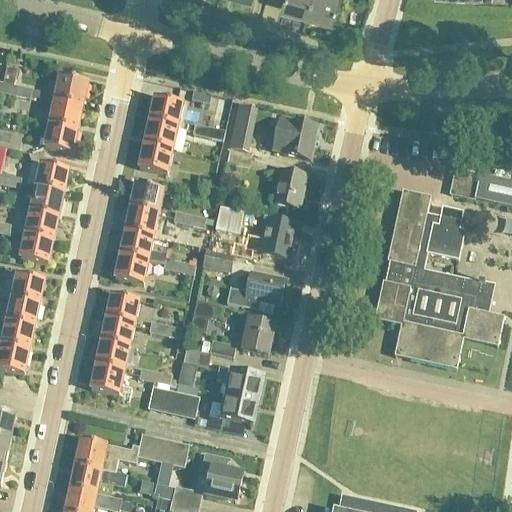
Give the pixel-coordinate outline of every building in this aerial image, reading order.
[(307,17),(311,0),(283,0),(281,10),(294,13),(293,16),(302,19),(303,16),(307,17)] [(311,0),(307,17),(319,20),(318,23),(327,26),(328,23),(331,24),(338,0),(311,0)] [(1,96),(15,100),(18,89),(14,88),(18,73),(7,70),(3,86),(1,96)] [(60,80),(55,103),(84,110),(89,86),(60,80)] [(43,94),(18,89),(15,100),(30,103),(31,100),(41,102),(43,94)] [(150,124),(179,130),(184,107),(155,101),(150,124)] [(50,128),(79,134),(84,110),(55,103),(52,119),(50,128)] [(291,125),(280,123),(273,154),(284,157),(284,158),(311,164),(319,130),(291,124),(291,125)] [(174,154),(179,130),(150,124),(144,148),(174,154)] [(79,134),(50,128),(44,152),(74,158),(79,134)] [(210,131),(195,128),(193,138),(208,142),(210,131)] [(210,131),(208,142),(223,145),(226,134),(210,131)] [(0,135),(0,146),(8,148),(10,137),(0,135)] [(174,154),(144,148),(139,172),(169,178),(174,154)] [(249,173),(252,161),(229,156),(226,168),(249,173)] [(36,191),(65,197),(70,173),(41,167),(36,191)] [(511,183),(456,171),(450,198),(452,198),(466,201),(511,211),(511,183)] [(281,173),(273,207),(300,213),(308,180),(281,173)] [(7,178),(4,189),(20,192),(22,182),(7,178)] [(213,192),(213,191),(216,181),(200,178),(198,188),(213,192)] [(130,211),(160,217),(165,194),(136,188),(130,211)] [(266,209),(265,190),(234,192),(235,211),(266,209)] [(31,214),(60,221),(65,197),(36,191),(31,214)] [(424,273),(428,256),(459,263),(463,244),(454,242),(455,238),(456,233),(459,234),(463,215),(449,212),(443,210),(440,220),(427,217),(430,201),(403,195),(402,199),(388,264),(390,265),(386,285),(383,285),(375,322),(401,328),(393,358),(455,372),(463,342),(497,349),(504,320),(477,314),(481,298),(484,282),(478,281),(477,284),(455,279),(424,273)] [(125,235),(155,241),(160,217),(130,211),(125,235)] [(26,238),(55,244),(60,221),(31,214),(26,238)] [(189,229),(191,219),(176,215),(174,226),(189,229)] [(189,229),(204,232),(206,222),(191,219),(189,229)] [(268,222),(260,258),(290,264),(297,228),(268,222)] [(0,237),(9,239),(10,235),(12,229),(0,226),(0,237)] [(120,258),(150,264),(155,241),(125,235),(120,258)] [(50,268),(55,244),(26,238),(20,262),(50,268)] [(235,260),(234,261),(250,264),(254,251),(234,247),(231,260),(235,260)] [(231,260),(206,254),(202,271),(231,277),(234,261),(235,260),(231,260)] [(120,258),(115,283),(144,289),(150,264),(120,258)] [(179,276),(181,266),(166,262),(163,273),(179,276)] [(196,269),(181,266),(179,276),(194,279),(196,269)] [(247,296),(230,292),(227,307),(259,314),(261,306),(280,310),(286,283),(252,275),(247,296)] [(1,299),(12,301),(12,302),(41,308),(46,284),(17,278),(14,293),(3,290),(1,299)] [(107,321),(136,327),(141,305),(112,298),(107,321)] [(7,325),(36,331),(41,308),(12,302),(8,317),(0,315),(0,324),(7,326),(7,325)] [(131,351),(136,327),(107,321),(102,344),(131,351)] [(240,353),(242,353),(242,354),(269,360),(276,328),(249,322),(242,321),(236,348),(240,349),(240,353)] [(2,348),(31,355),(36,331),(7,325),(7,326),(2,348)] [(150,336),(165,339),(167,329),(152,326),(150,336)] [(165,339),(180,343),(182,332),(167,329),(165,339)] [(131,351),(102,344),(96,368),(126,375),(131,351)] [(210,357),(211,357),(234,362),(237,350),(213,344),(210,357)] [(31,355),(2,348),(0,356),(0,373),(26,379),(31,355)] [(211,357),(210,357),(187,351),(184,367),(208,372),(211,357)] [(96,368),(91,393),(121,400),(130,402),(133,391),(123,390),(126,375),(96,368)] [(227,398),(260,405),(265,381),(232,374),(232,375),(219,372),(217,385),(229,388),(227,398)] [(140,383),(154,386),(157,376),(142,373),(140,383)] [(172,379),(157,376),(154,386),(153,391),(165,393),(175,396),(177,387),(178,384),(171,383),(172,379)] [(188,398),(196,400),(198,392),(193,390),(177,387),(175,396),(176,396),(188,398)] [(165,393),(153,391),(148,413),(160,415),(165,393)] [(175,396),(165,393),(160,415),(171,418),(176,396),(175,396)] [(171,418),(183,421),(188,398),(176,396),(171,418)] [(196,400),(188,398),(183,421),(195,423),(200,401),(196,400)] [(260,405),(227,398),(225,408),(212,406),(209,419),(222,422),(221,422),(254,430),(260,405)] [(0,441),(11,444),(16,419),(0,415),(0,441)] [(137,462),(138,462),(150,464),(155,442),(142,439),(140,451),(137,462)] [(11,444),(0,441),(0,464),(6,466),(11,444)] [(155,442),(150,464),(161,467),(166,444),(155,442)] [(138,462),(137,462),(140,451),(133,449),(132,454),(80,443),(74,468),(116,477),(118,464),(136,468),(138,462)] [(178,447),(166,444),(161,467),(173,469),(178,447)] [(190,449),(178,447),(173,469),(185,472),(190,449)] [(206,458),(203,473),(211,475),(206,500),(237,506),(244,477),(228,473),(230,464),(206,458)] [(116,477),(74,468),(69,492),(97,498),(100,486),(125,491),(127,479),(116,477)] [(154,500),(172,504),(200,511),(203,497),(175,491),(175,492),(156,488),(154,500)] [(97,498),(69,492),(64,511),(94,511),(131,511),(133,506),(123,503),(97,498)] [(336,511),(334,511),(333,511),(408,511),(342,498),(339,511),(336,511)]
